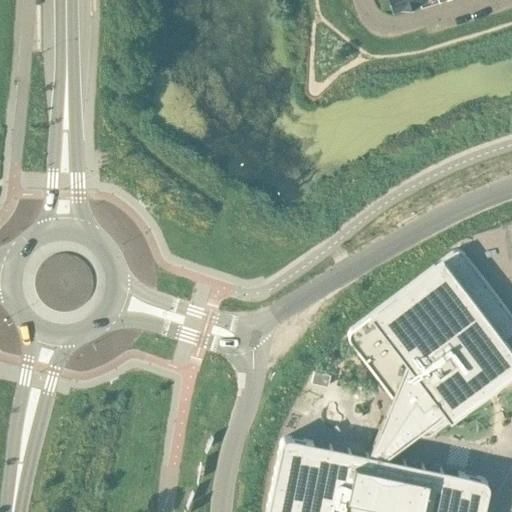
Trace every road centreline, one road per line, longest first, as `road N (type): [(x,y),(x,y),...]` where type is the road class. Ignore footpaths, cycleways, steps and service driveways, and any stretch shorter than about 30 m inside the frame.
road 1 (unclassified): [(302,297),(395,235),(511,184)]
road 2 (secondary): [(33,327),(15,485)]
road 3 (secondary): [(15,485),(67,336)]
road 4 (secondary): [(66,86),(54,120),(44,230)]
road 5 (secondary): [(80,229),(66,86)]
road 6 (residential): [(363,0),(378,23),(476,0)]
road 7 (unclassified): [(233,323),(119,283)]
road 8 (unclassified): [(108,313),(224,345)]
